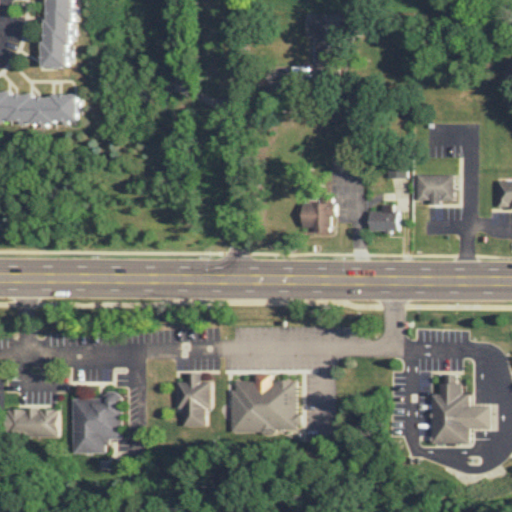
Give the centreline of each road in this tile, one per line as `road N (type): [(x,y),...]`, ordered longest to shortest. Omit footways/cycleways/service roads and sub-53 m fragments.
road 1 (tertiary): [(0,278),(511,283)]
road 2 (residential): [(237,0),(232,282)]
